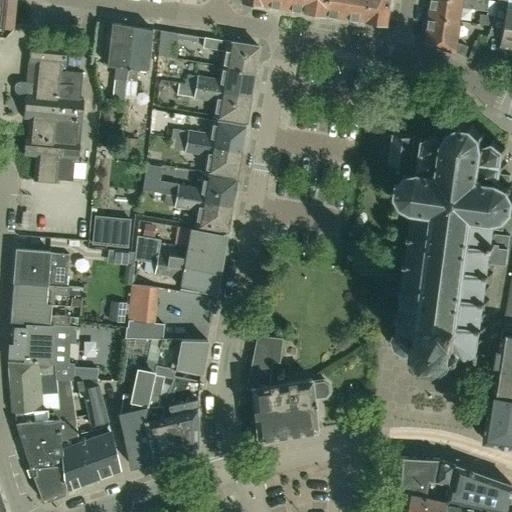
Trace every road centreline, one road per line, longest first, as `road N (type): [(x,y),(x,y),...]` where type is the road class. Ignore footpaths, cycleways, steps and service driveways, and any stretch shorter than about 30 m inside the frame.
road 1 (residential): [(240,469),(222,443),(221,386),(282,45)]
road 2 (unclassified): [(511,461),(409,435),(240,469)]
road 3 (residential): [(212,23),(66,0)]
road 4 (tertiary): [(102,511),(240,469)]
